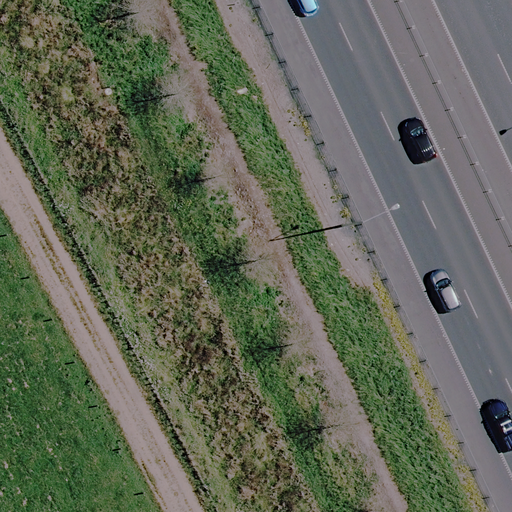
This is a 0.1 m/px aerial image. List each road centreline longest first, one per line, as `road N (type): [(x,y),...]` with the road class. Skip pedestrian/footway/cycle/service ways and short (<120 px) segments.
road 1 (track): [(0,142),(196,511)]
road 2 (motorway): [(511,356),(342,0)]
